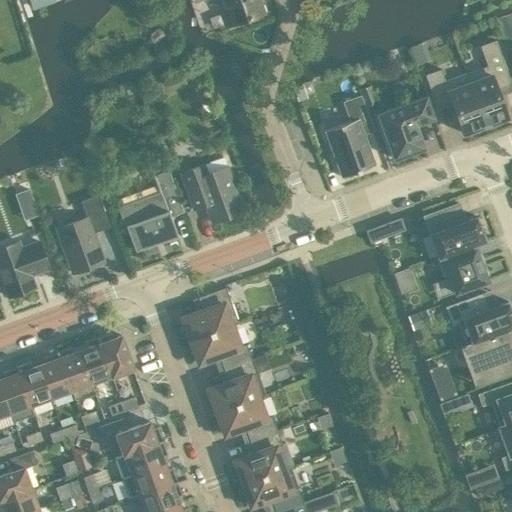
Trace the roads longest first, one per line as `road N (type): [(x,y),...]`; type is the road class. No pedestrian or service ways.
road 1 (residential): [(228,511),(147,288)]
road 2 (residential): [(312,224),(266,98),(291,0)]
road 3 (residential): [(312,224),(490,154)]
road 4 (residential): [(147,288),(312,224)]
road 5 (residential): [(0,341),(147,288)]
